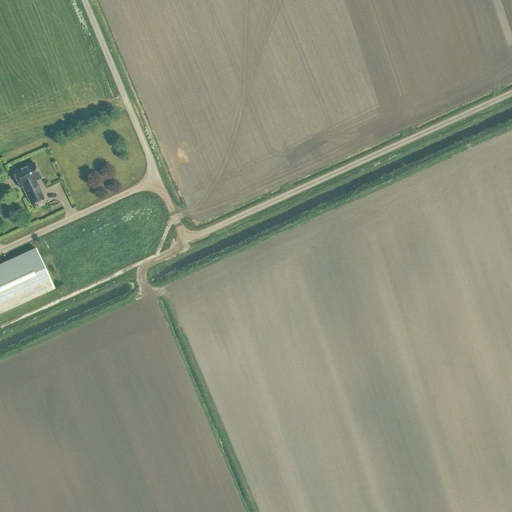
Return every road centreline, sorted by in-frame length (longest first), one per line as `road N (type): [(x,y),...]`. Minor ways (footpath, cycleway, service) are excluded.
road 1 (track): [(511,93),(193,238),(183,236),(157,179)]
road 2 (unclassified): [(157,179),(83,0)]
